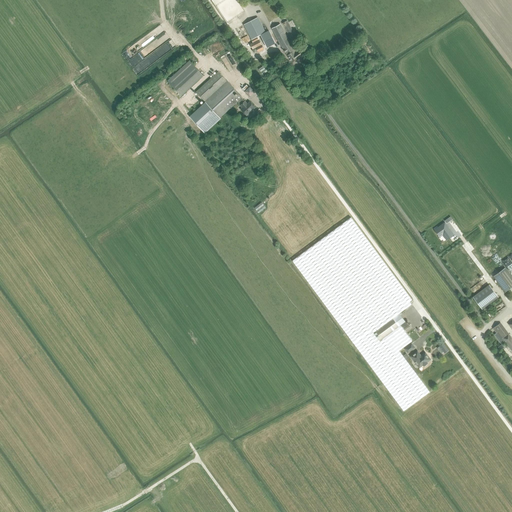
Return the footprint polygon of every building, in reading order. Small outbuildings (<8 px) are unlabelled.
[(244,25),(252,40),(260,35),(265,32),(258,18),(244,25)] [(293,42),(297,39),(287,21),(282,23),(293,42)] [(286,38),(280,25),(272,30),(278,41),(286,54),(292,62),(304,54),(300,47),(297,49),(299,51),(296,52),(286,38)] [(258,51),(264,48),(259,40),(253,43),(251,44),(253,49),(256,47),(258,51)] [(278,64),(274,59),(259,69),(263,75),(278,64)] [(168,81),(178,93),(181,96),(203,76),(201,73),(190,61),(168,81)] [(196,92),(206,103),(190,117),(204,132),(219,118),(237,102),(242,109),(241,110),(246,116),(250,112),(249,111),(254,107),(250,102),(247,104),(242,98),(227,81),(218,71),(196,92)] [(255,92),(250,86),(245,91),(250,97),(255,92)] [(266,208),(262,202),(255,208),(259,213),(266,208)] [(403,411),(430,392),(399,351),(412,341),(404,330),(408,326),(399,314),(411,304),(409,302),(412,300),(351,218),(292,261),(403,411)] [(433,234),(437,239),(440,237),(445,243),(451,239),(442,227),(433,234)] [(511,277),(505,268),(493,277),(505,292),(511,286),(511,277)] [(482,309),(498,297),(489,285),(473,297),(482,309)] [(511,338),(500,323),(493,328),(497,333),(494,335),(501,343),(504,340),(511,350),(511,338)] [(405,349),(408,353),(414,348),(411,344),(405,349)] [(423,365),(424,366),(425,366),(426,366),(427,365),(427,364),(428,363),(427,362),(430,359),(425,353),(422,355),(420,355),(417,352),(411,357),(417,364),(418,363),(420,366),(419,367),(420,368),(423,365)]
